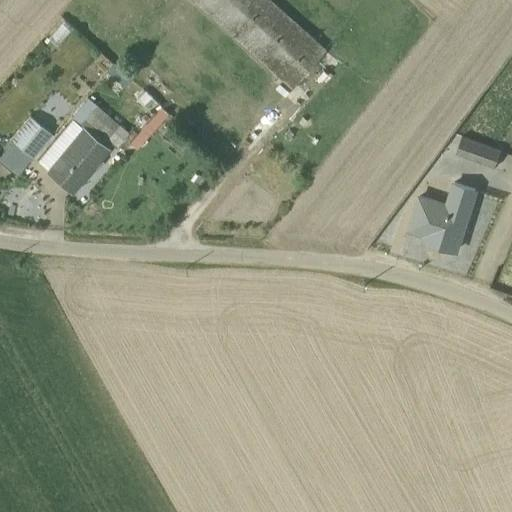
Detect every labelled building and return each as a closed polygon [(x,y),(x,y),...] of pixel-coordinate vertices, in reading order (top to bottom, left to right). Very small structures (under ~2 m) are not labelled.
[(324,44),(274,0),(197,0),(288,82),(324,44)] [(115,141),(127,127),(83,91),(67,111),(81,122),(45,166),(70,187),(110,138),(115,141)] [(139,142),(172,106),(163,99),(131,134),(139,142)] [(51,129),(27,110),(8,134),(30,153),(51,129)] [(500,145),(462,131),(456,148),(494,162),(500,145)] [(456,245),(476,183),(452,176),(444,196),(420,189),(409,224),(425,230),(423,235),(456,245)]
